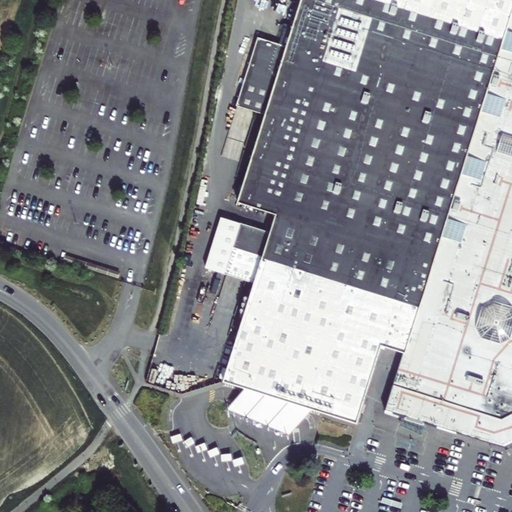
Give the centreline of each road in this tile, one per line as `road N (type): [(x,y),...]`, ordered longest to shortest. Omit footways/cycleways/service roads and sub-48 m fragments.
road 1 (unknown): [(118,329),(175,345),(190,326),(226,185),(252,0)]
road 2 (tertiary): [(120,413),(54,331),(0,290)]
road 3 (tertiary): [(198,511),(120,413)]
